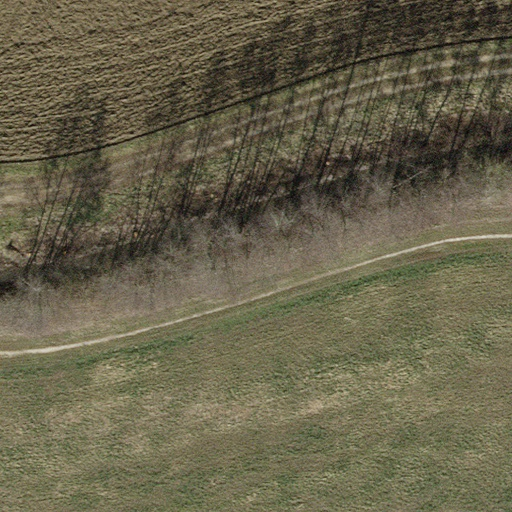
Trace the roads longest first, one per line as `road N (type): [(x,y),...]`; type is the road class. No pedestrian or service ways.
road 1 (track): [(0,210),(21,214),(173,166),(511,82)]
road 2 (track): [(511,243),(253,300),(0,338)]
